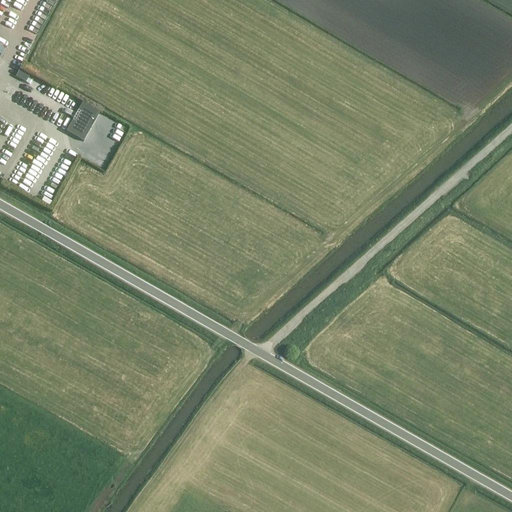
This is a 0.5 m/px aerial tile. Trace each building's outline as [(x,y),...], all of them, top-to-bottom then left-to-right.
[(82,105),(66,133),(83,143),(99,115),(82,105)] [(0,127),(9,111),(3,108),(0,113),(0,127)] [(0,142),(0,143),(8,148),(26,113),(18,108),(0,142)] [(61,128),(63,123),(50,118),(48,124),(61,128)] [(53,139),(34,181),(44,185),(63,143),(53,139)] [(45,153),(49,146),(38,140),(20,173),(27,177),(41,151),(45,153)] [(54,192),(62,196),(70,183),(62,179),(54,192)]
